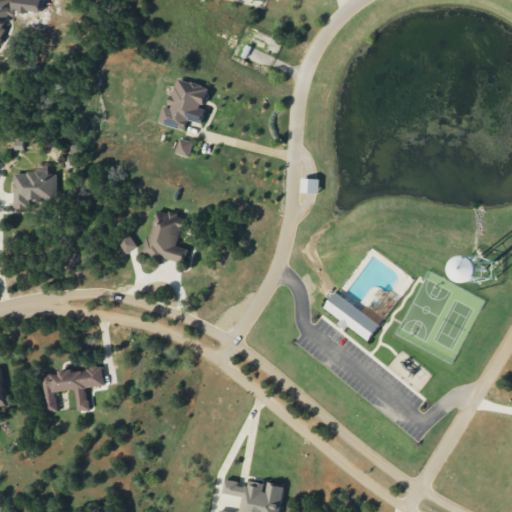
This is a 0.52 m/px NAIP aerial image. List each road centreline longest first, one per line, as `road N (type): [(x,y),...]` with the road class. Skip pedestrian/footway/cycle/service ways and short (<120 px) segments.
road 1 (residential): [(407,509),(511,340),(346,12),(315,60),(299,110),(293,226),(275,282),(221,361)]
road 2 (residential): [(459,511),(367,453),(223,335),(108,295),(39,304)]
road 3 (residential): [(39,304),(185,339),(412,511)]
